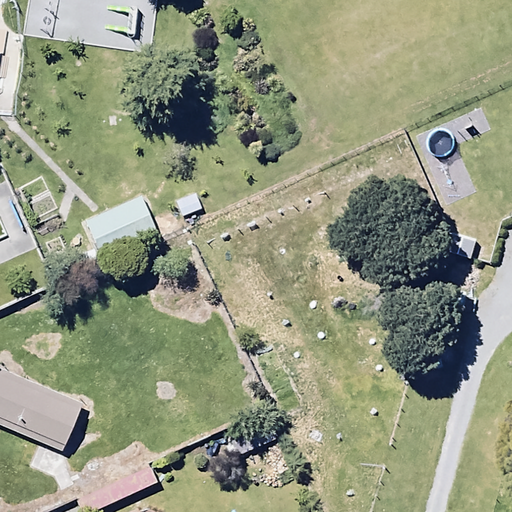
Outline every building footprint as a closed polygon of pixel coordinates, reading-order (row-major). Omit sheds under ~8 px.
[(116,8),(64,0),(42,0),(35,46),(108,58),(116,8)] [(139,180),(80,209),(98,247),(158,217),(139,180)] [(69,211),(26,232),(42,264),(85,243),(69,211)] [(202,343),(193,315),(159,327),(168,355),(202,343)] [(229,411),(217,371),(193,379),(205,418),(229,411)] [(76,407),(0,374),(0,428),(56,452),(76,407)] [(260,417),(240,425),(248,446),(268,437),(260,417)]
